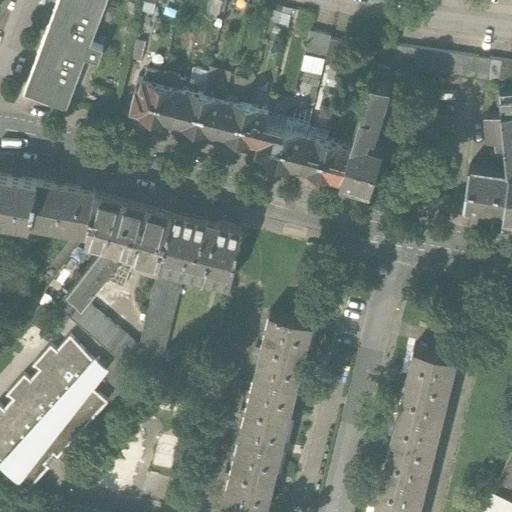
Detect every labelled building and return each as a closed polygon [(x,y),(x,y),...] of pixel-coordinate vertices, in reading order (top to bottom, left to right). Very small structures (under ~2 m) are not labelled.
[(57,0),(25,88),(66,104),(84,53),(97,58),(101,45),(89,40),(104,0),(57,0)] [(143,0),(141,11),(152,14),(154,3),(150,2),(150,0),(143,0)] [(303,54),(325,59),(329,39),(330,35),(309,30),(303,54)] [(143,40),(134,38),(130,58),(138,60),(143,40)] [(325,59),(324,63),(345,68),(351,45),(329,39),(325,59)] [(511,61),(395,45),(392,67),(510,84),(511,71),(511,61)] [(375,65),(371,78),(386,83),(390,70),(375,65)] [(140,114),(152,117),(163,71),(147,67),(144,77),(142,76),(139,87),(136,87),(131,106),(127,105),(124,116),(139,120),(140,114)] [(194,128),(215,133),(230,75),(231,73),(209,67),(208,72),(194,128)] [(186,87),(182,86),(173,123),(194,128),(208,72),(191,68),(186,87)] [(152,117),(173,123),(182,86),(184,76),(163,71),(152,117)] [(251,81),(230,75),(215,133),(237,138),(246,102),(251,81)] [(358,121),(351,143),(341,178),(370,187),(383,146),(366,141),(368,134),(374,135),(389,83),(386,83),(371,78),(363,105),(358,121)] [(498,112),(501,112),(501,110),(511,109),(511,87),(496,89),(498,112)] [(237,138),(258,143),(266,112),(271,94),(251,89),(248,103),(246,102),(237,138)] [(358,121),(363,105),(356,103),(351,119),(358,121)] [(507,170),(510,171),(505,212),(511,212),(511,109),(501,110),(501,112),(506,161),(507,170)] [(255,158),(277,163),(287,117),(266,112),(258,143),(255,158)] [(501,160),(506,161),(501,112),(498,112),(485,115),(486,140),(494,140),(495,153),(501,153),(501,160)] [(277,163),(298,168),(307,132),(309,122),(287,117),(277,163)] [(298,168),(319,173),(328,137),(307,132),(298,168)] [(351,143),(328,137),(319,173),(341,178),(351,143)] [(463,206),(505,212),(510,171),(507,170),(469,165),(463,206)] [(0,214),(30,221),(37,178),(0,172),(0,214)] [(95,189),(37,178),(30,221),(88,231),(95,189)] [(144,261),(159,265),(172,211),(101,190),(95,189),(88,231),(86,237),(105,242),(67,290),(82,301),(84,299),(102,277),(127,247),(135,249),(133,254),(144,257),(144,261)] [(183,271),(228,282),(242,228),(172,211),(159,265),(183,271)] [(135,249),(127,247),(102,277),(123,288),(133,254),(135,249)] [(157,379),(183,271),(159,265),(139,345),(84,299),(82,301),(69,316),(132,372),(157,379)] [(82,301),(67,290),(55,304),(69,316),(82,301)] [(265,511),(312,322),(269,311),(222,505),(249,511),(265,511)] [(94,361),(70,334),(56,348),(50,343),(32,363),(33,365),(34,364),(39,368),(30,379),(24,373),(6,394),(7,395),(8,394),(12,398),(3,408),(0,405),(0,461),(3,464),(0,467),(0,468),(0,469),(1,468),(16,482),(19,478),(30,488),(48,468),(44,465),(53,455),(57,458),(106,401),(90,386),(106,366),(98,359),(99,358),(97,357),(94,361)] [(418,511),(456,357),(413,346),(372,511),(418,511)] [(511,449),(492,489),(511,497),(511,449)] [(480,511),(511,511),(511,497),(492,489),(480,511)]
